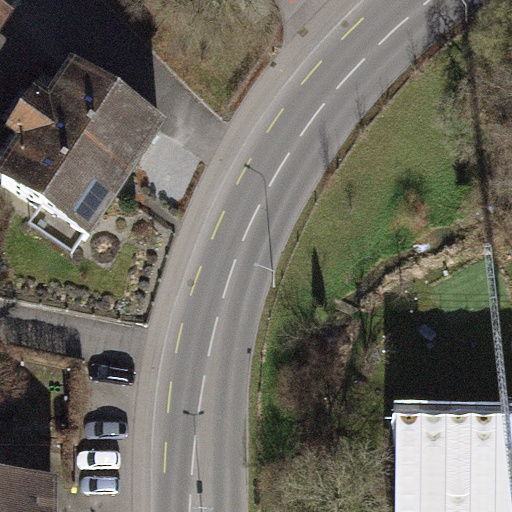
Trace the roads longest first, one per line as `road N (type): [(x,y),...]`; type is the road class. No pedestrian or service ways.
road 1 (tertiary): [(431,0),(380,44),(277,172),(219,298),(205,389),(202,511)]
road 2 (unknown): [(205,389),(109,341),(0,317)]
